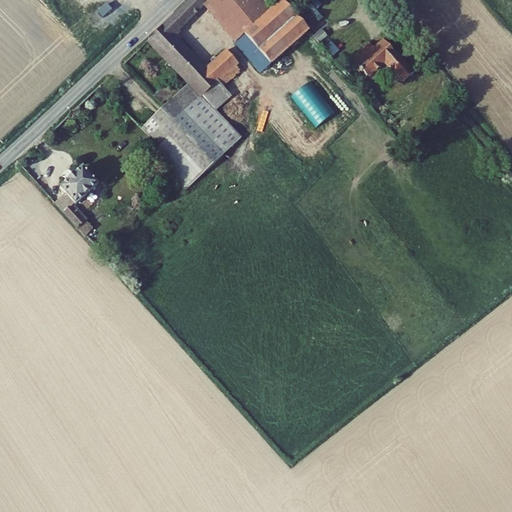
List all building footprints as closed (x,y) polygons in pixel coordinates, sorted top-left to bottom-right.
[(156,41),(196,83),(224,111),(237,98),(230,89),(247,74),(241,67),(245,64),(234,51),(212,68),(182,34),(214,2),(216,0),(195,0),(177,17),(156,41)] [(224,0),(254,35),(282,11),(273,0),(224,0)] [(292,2),(282,11),(306,40),(316,31),(292,2)] [(254,35),(278,64),(306,40),(282,11),(254,35)] [(364,35),(346,50),(358,67),(377,52),(395,75),(406,67),(379,34),(369,42),(364,35)] [(146,129),(198,186),(249,139),(224,111),(196,83),(146,129)] [(66,189),(81,206),(103,186),(88,169),(66,189)] [(91,223),(75,205),(68,211),(84,230),(91,223)]
